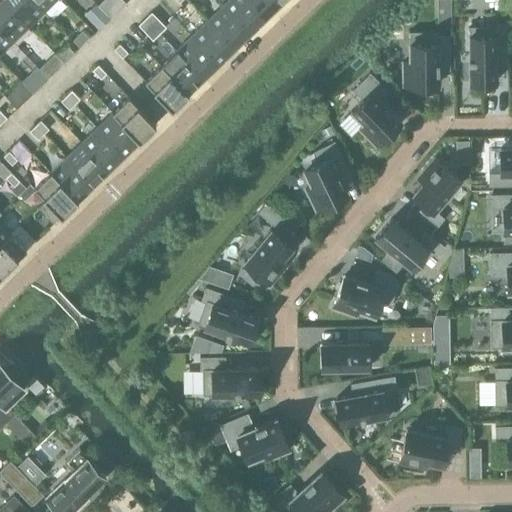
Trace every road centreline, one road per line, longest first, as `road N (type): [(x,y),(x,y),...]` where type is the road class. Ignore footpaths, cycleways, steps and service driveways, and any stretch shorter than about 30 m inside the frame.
road 1 (residential): [(371,511),(365,491),(278,395),(277,306),(428,124),(511,122)]
road 2 (residential): [(0,301),(310,0)]
road 3 (residential): [(511,493),(416,495),(393,511)]
